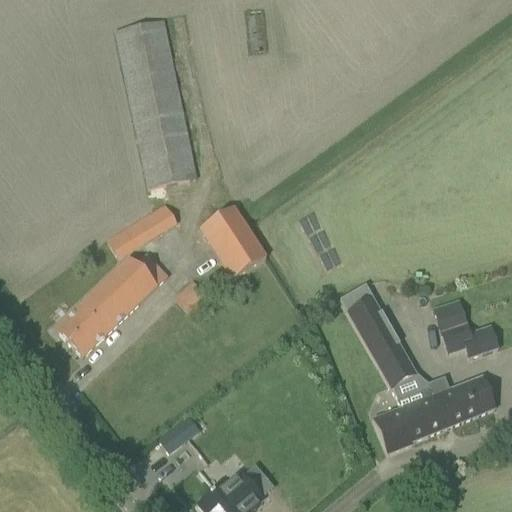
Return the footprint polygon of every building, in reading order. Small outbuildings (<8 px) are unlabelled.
[(114,35),(144,188),(145,193),(192,183),(161,26),(114,35)] [(161,209),(105,244),(115,262),(172,226),(161,209)] [(265,261),(234,211),(200,232),(231,282),(265,261)] [(81,362),(96,349),(166,281),(146,261),(136,271),(128,263),(54,334),(81,362)] [(191,285),(173,302),(189,321),(205,304),(191,285)] [(389,394),(391,393),(415,378),(364,288),(339,303),(345,315),(344,316),(389,394)] [(457,304),(432,312),(440,335),(465,327),(457,304)] [(468,337),(459,340),(463,353),(467,364),(495,354),(487,331),(468,337)] [(264,364),(202,410),(222,437),(284,391),(264,364)] [(415,378),(391,393),(399,412),(372,422),(374,428),(379,440),(387,458),(410,449),(409,447),(492,414),(485,395),(481,385),(450,398),(445,386),(443,381),(426,388),(415,378)] [(198,435),(189,422),(158,445),(168,458),(198,435)] [(222,488),(197,509),(199,511),(255,511),(258,510),(256,508),(261,505),(240,480),(235,483),(234,482),(224,490),(222,488)]
